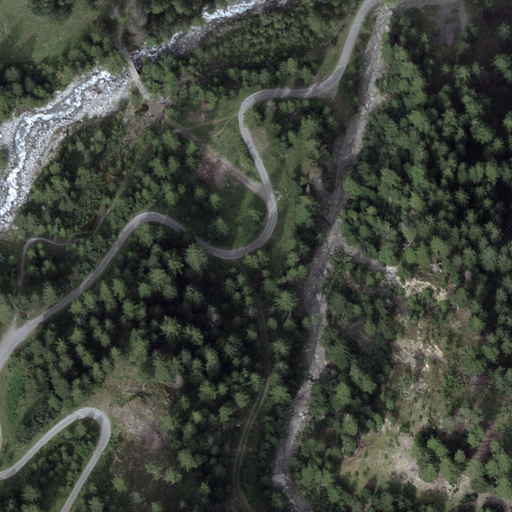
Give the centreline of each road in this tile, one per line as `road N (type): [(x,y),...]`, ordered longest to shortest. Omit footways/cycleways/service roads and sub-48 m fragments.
road 1 (track): [(375,0),(330,85),(258,95),(245,106),(245,128),(274,202),(271,230),(256,248),(226,252),(155,217),(0,371)]
road 2 (track): [(0,469),(94,407),(110,423),(69,511)]
